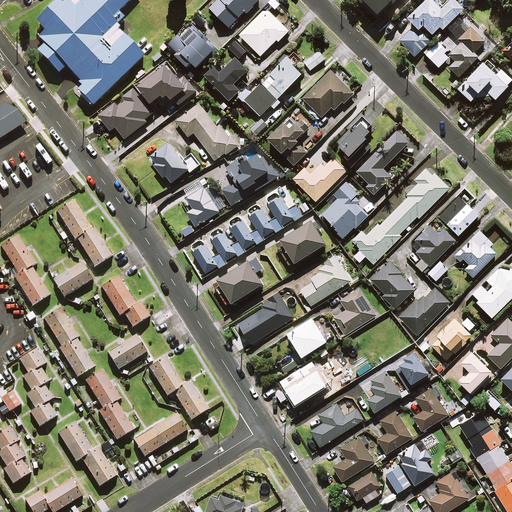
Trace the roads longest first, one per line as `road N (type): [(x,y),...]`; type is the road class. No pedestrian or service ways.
road 1 (residential): [(0,48),(133,221),(264,427)]
road 2 (residential): [(511,196),(314,0)]
road 3 (residential): [(128,511),(264,427)]
